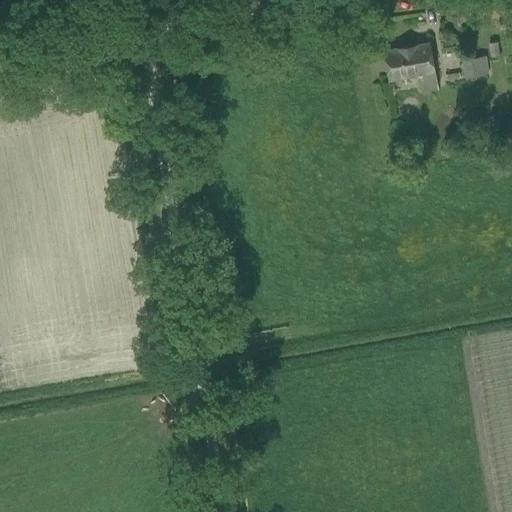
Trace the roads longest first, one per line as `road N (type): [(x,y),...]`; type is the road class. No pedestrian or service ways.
road 1 (track): [(141,26),(225,511)]
road 2 (tertiary): [(0,52),(309,0)]
